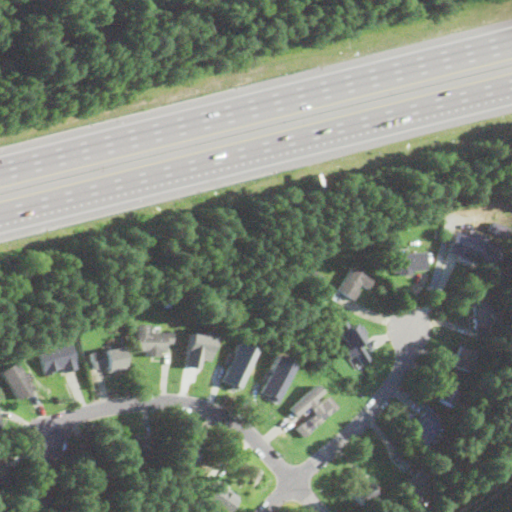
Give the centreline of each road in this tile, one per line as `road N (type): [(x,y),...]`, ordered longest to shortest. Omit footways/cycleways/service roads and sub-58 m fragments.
road 1 (motorway): [(0,216),(511,86)]
road 2 (motorway): [(511,41),(112,139)]
road 3 (residential): [(325,511),(267,448),(195,405),(143,401),(57,425),(44,439)]
road 4 (residential): [(264,511),(386,393),(411,358),(415,323)]
